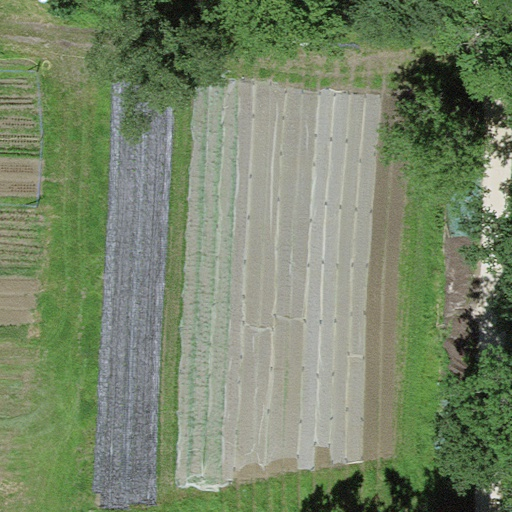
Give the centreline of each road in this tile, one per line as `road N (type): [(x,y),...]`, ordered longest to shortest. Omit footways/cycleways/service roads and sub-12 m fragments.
road 1 (track): [(483,0),(501,116),(485,511)]
road 2 (track): [(0,31),(493,50)]
